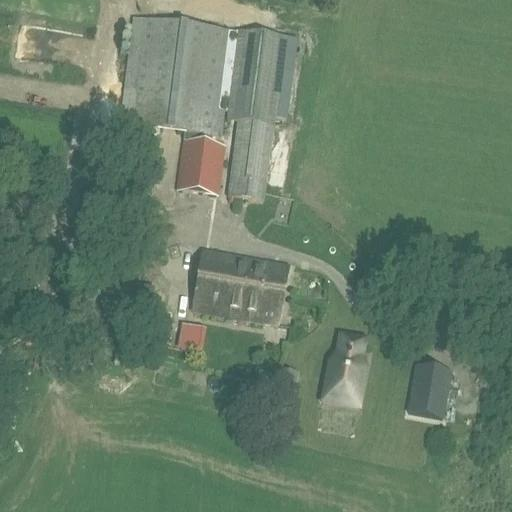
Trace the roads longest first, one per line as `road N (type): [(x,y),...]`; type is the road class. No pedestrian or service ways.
road 1 (track): [(511,350),(422,336),(297,257),(229,243),(164,252)]
road 2 (track): [(0,240),(164,252)]
